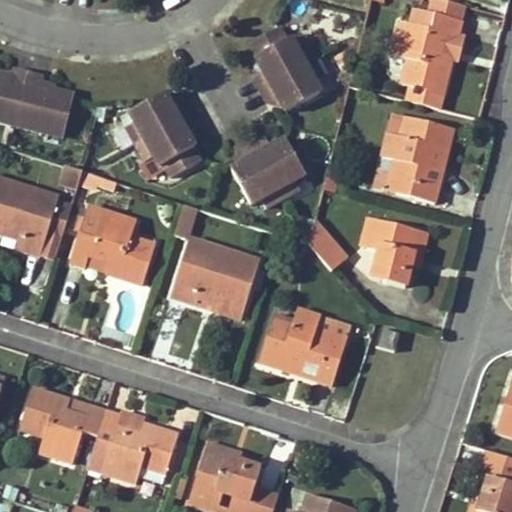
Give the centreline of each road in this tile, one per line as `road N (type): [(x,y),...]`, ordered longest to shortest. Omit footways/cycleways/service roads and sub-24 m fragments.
road 1 (residential): [(423,469),(0,328)]
road 2 (residential): [(0,9),(131,36),(184,16),(202,0)]
road 3 (residential): [(471,321),(423,469)]
road 4 (residential): [(511,173),(471,321)]
